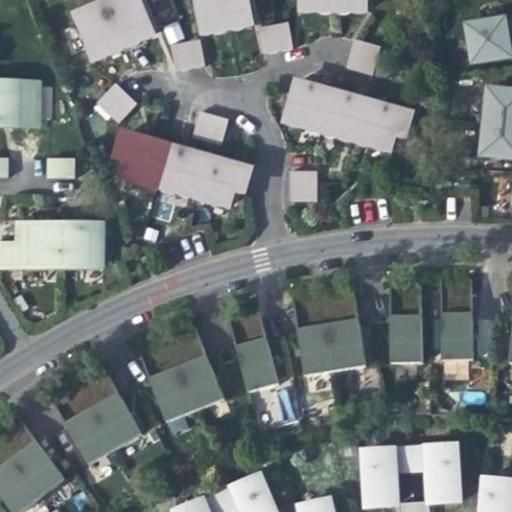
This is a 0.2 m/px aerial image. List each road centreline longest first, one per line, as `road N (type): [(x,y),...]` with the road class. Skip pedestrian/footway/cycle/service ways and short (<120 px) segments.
road 1 (residential): [(276,257),(142,297),(27,358)]
road 2 (residential): [(511,240),(405,236),(276,257)]
road 3 (residential): [(276,257),(261,128),(243,93)]
